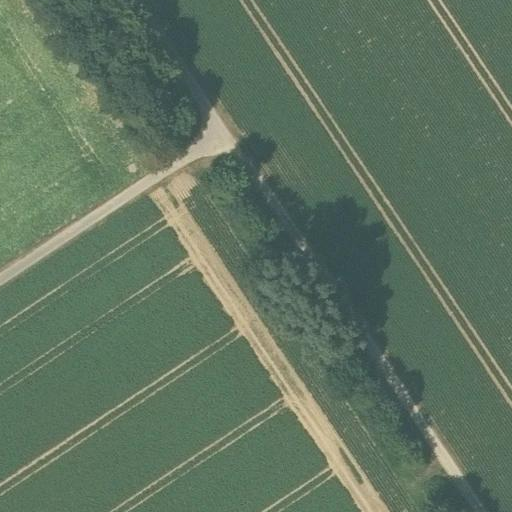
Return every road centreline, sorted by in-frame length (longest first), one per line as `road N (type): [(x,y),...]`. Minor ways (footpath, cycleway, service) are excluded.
road 1 (track): [(222,132),(256,196),(467,511)]
road 2 (track): [(222,132),(0,282)]
road 3 (track): [(138,0),(222,132)]
